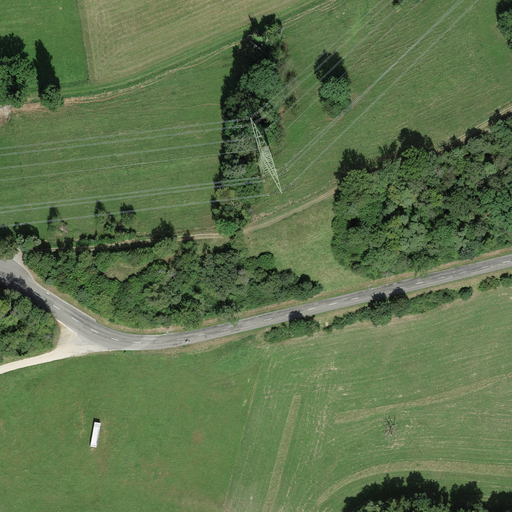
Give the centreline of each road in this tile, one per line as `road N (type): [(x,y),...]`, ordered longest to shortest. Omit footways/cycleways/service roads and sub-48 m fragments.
road 1 (track): [(0,272),(47,250),(258,226),(511,109)]
road 2 (tertiary): [(0,274),(88,330),(145,344),(511,260)]
road 3 (track): [(319,0),(108,88),(0,104)]
